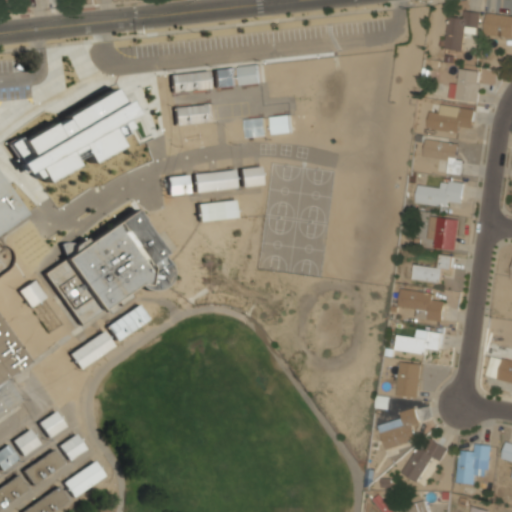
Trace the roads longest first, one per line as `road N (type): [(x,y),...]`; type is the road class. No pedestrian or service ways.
road 1 (residential): [(462,400),(511,102)]
road 2 (tertiary): [(0,32),(284,0)]
